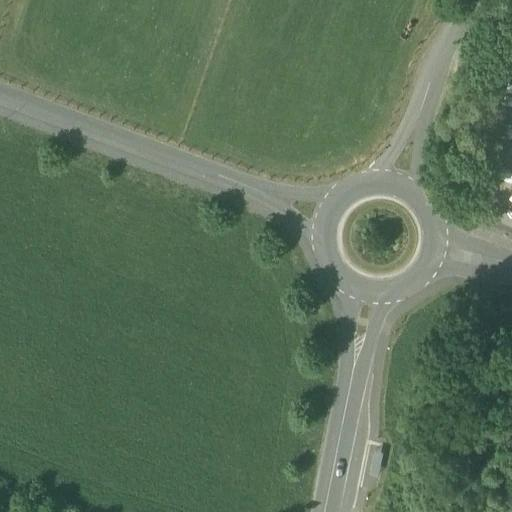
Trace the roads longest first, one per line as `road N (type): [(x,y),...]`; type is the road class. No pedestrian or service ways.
road 1 (residential): [(326,218),(0,99)]
road 2 (unclassified): [(368,295),(326,511)]
road 3 (unclassified): [(397,181),(438,57),(469,0)]
